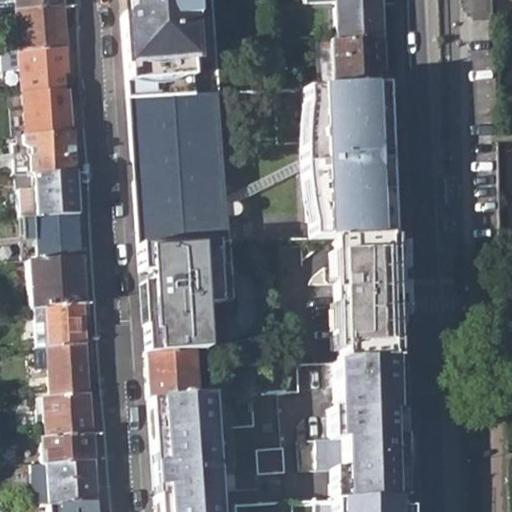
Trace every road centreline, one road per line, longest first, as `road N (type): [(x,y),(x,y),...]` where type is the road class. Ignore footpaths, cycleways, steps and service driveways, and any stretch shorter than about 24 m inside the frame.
road 1 (residential): [(88,0),(122,511)]
road 2 (residential): [(416,0),(439,511)]
